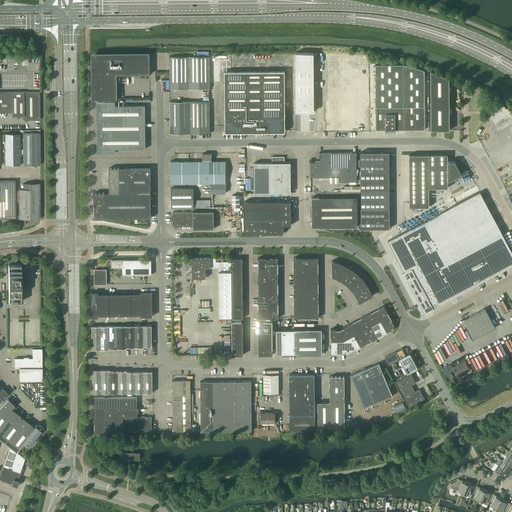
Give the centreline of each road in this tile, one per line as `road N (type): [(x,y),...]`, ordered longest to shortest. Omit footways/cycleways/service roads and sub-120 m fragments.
road 1 (secondary): [(70,20),(375,23),(443,41),(511,74)]
road 2 (secondary): [(511,55),(427,20),(369,9),(70,8)]
road 3 (unclassified): [(299,142),(450,144),(477,162),(511,222)]
road 4 (unknown): [(216,143),(222,62),(288,64),(291,142)]
road 5 (tertiary): [(69,464),(72,241)]
road 6 (tertiary): [(61,241),(72,410),(59,461)]
road 7 (tertiary): [(72,241),(70,20)]
road 8 (tertiary): [(58,21),(61,241)]
road 9 (unclassified): [(412,331),(461,420),(511,402)]
road 10 (unclassified): [(159,144),(299,142)]
road 11 (residential): [(249,241),(250,364)]
road 12 (unclassified): [(162,365),(160,243)]
